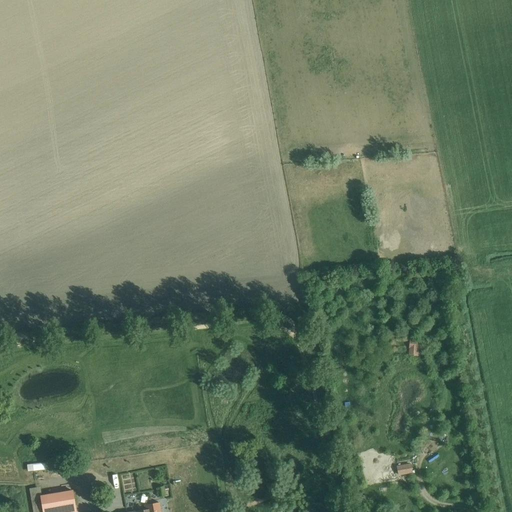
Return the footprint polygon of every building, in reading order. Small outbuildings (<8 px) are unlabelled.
[(426,341),(409,340),(408,356),(417,356),(418,349),(426,350),(426,341)] [(409,461),(394,463),(396,473),(411,470),(409,461)] [(157,488),(158,497),(165,496),(164,487),(157,488)] [(75,511),(72,491),(42,496),(44,511),(75,511)] [(161,511),(159,503),(149,505),(150,509),(133,511),(161,511)]
